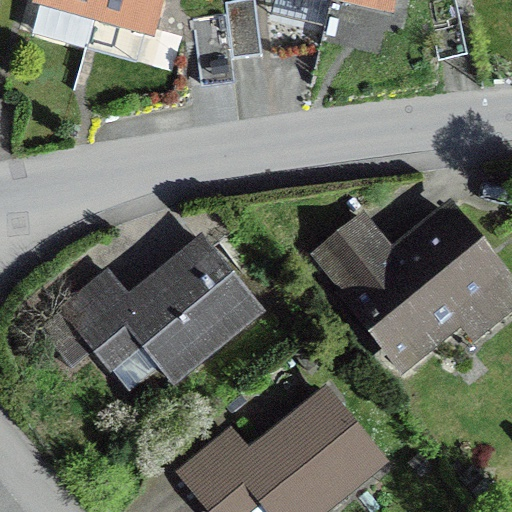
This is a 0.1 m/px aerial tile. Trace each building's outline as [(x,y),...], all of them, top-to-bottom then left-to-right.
[(38,0),(38,1),(146,31),(154,0),(38,0)] [(350,0),(384,8),(386,0),(350,0)] [(433,55),(461,50),(450,0),(448,0),(423,5),(433,55)] [(228,64),(258,60),(251,3),(221,7),(228,64)] [(490,278),(446,221),(390,265),(358,224),(314,259),(398,366),(456,321),(448,311),(490,278)] [(255,316),(198,245),(126,304),(104,277),(59,313),(125,396),(156,370),(168,385),(255,316)] [(178,476),(202,505),(237,477),(265,511),(318,511),(376,466),(322,400),(245,462),(225,438),(178,476)]
